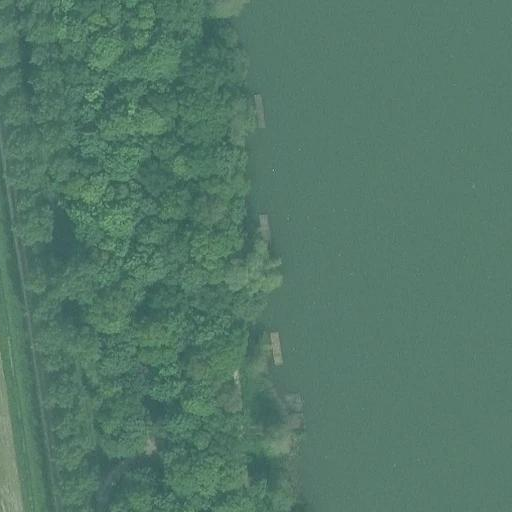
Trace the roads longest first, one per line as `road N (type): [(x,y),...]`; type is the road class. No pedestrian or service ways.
road 1 (track): [(190,0),(167,79),(164,168),(193,255),(177,287),(152,302),(145,463),(96,483)]
road 2 (track): [(24,0),(99,511)]
road 3 (track): [(193,255),(242,511)]
